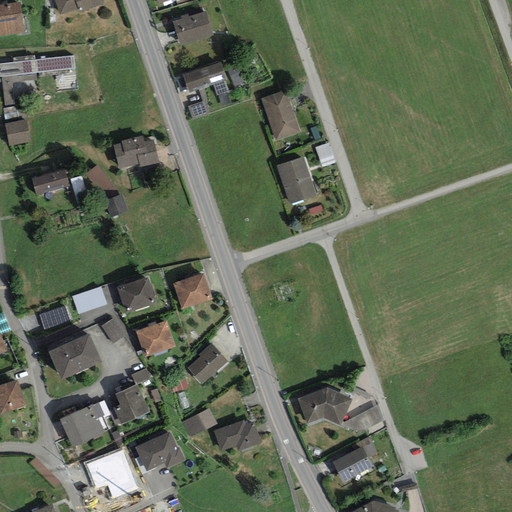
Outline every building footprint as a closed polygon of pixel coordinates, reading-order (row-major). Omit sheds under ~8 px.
[(9,0),(0,0),(0,37),(25,34),(20,3),(10,4),(9,0)] [(56,0),(61,12),(78,7),(79,10),(103,1),(102,0),(56,0)] [(207,10),(172,21),(179,43),(214,32),(207,10)] [(14,62),(0,63),(0,77),(2,78),(5,107),(12,106),(10,82),(36,79),(36,74),(39,73),(39,78),(72,74),(72,70),(76,70),(75,55),(36,60),(36,56),(13,58),(14,62)] [(221,61),(183,75),(189,91),(226,77),(221,61)] [(229,67),(236,86),(245,82),(238,64),(229,67)] [(262,99),(276,139),(298,132),(284,91),(262,99)] [(193,117),(209,114),(207,103),(191,106),(193,117)] [(28,121),(7,125),(11,144),(32,140),(28,121)] [(144,136),(114,144),(120,168),(159,159),(154,139),(146,141),(144,136)] [(323,166),(337,162),(331,143),(317,147),(323,166)] [(278,165),(290,203),(316,195),(303,157),(278,165)] [(64,167),(30,176),(35,195),(70,186),(64,167)] [(72,179),(77,194),(87,190),(82,176),(72,179)] [(174,283),(182,306),(211,296),(204,273),(174,283)] [(149,277),(119,288),(126,309),(156,299),(149,277)] [(101,286),(72,296),(78,313),(107,304),(101,286)] [(67,305),(40,313),(44,328),(71,320),(67,305)] [(113,317),(101,326),(113,343),(125,335),(113,317)] [(166,321),(137,331),(145,355),(175,344),(166,321)] [(89,331),(49,349),(61,377),(103,359),(89,331)] [(216,344),(188,368),(201,382),(229,358),(216,344)] [(149,368),(135,373),(139,384),(153,378),(149,368)] [(18,378),(0,383),(0,409),(1,413),(27,405),(18,378)] [(148,411),(135,383),(112,393),(117,404),(111,407),(119,424),(148,411)] [(327,387),(298,399),(308,426),(324,420),(342,426),(344,422),(354,400),(327,387)] [(92,403),(58,418),(70,446),(104,431),(92,403)] [(342,426),(362,433),(387,420),(380,405),(345,422),(344,422),(342,426)] [(209,409),(184,422),(191,435),(215,422),(209,409)] [(245,421),(214,432),(221,450),(237,444),(239,449),(262,441),(255,421),(246,424),(245,421)] [(169,430),(133,446),(144,470),(162,462),(165,468),(185,459),(178,445),(176,446),(169,430)] [(366,447),(336,463),(346,482),(376,466),(366,447)] [(38,457),(32,463),(56,488),(62,482),(38,457)] [(373,500),(353,511),(400,511),(401,509),(373,500)]
